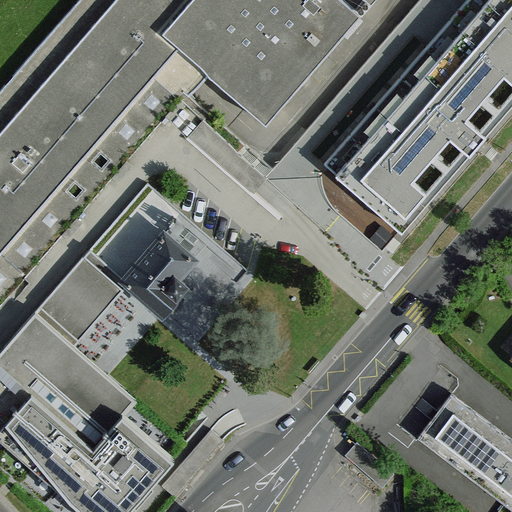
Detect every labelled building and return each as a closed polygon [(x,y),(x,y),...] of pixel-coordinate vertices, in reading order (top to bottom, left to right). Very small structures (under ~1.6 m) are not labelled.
[(374,0),(81,0),(0,93),(0,303),(185,91),(191,95),(201,85),(211,75),(269,122),(374,0)] [(511,0),(466,0),(318,166),(392,233),(511,97),(511,0)] [(190,135),(255,192),(262,185),(268,178),(205,119),(197,128),(190,135)] [(169,228),(128,276),(168,310),(190,285),(176,273),(196,250),(169,228)] [(86,252),(43,302),(80,334),(123,284),(86,252)] [(37,309),(0,350),(0,429),(94,511),(119,511),(175,448),(127,406),(136,395),(37,309)] [(511,438),(454,394),(421,438),(511,506),(511,438)]
